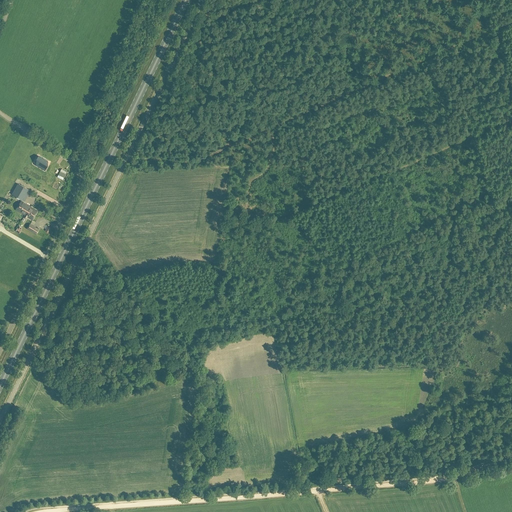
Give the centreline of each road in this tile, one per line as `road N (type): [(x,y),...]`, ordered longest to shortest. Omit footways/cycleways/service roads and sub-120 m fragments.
road 1 (track): [(38,511),(415,483),(511,456)]
road 2 (unclassified): [(0,419),(201,0)]
road 3 (primary): [(0,384),(185,0)]
road 4 (track): [(128,153),(225,151),(511,33)]
road 5 (track): [(511,131),(368,199),(245,243),(251,190),(269,174),(260,141)]
road 6 (unclassified): [(0,351),(83,175),(0,113)]
